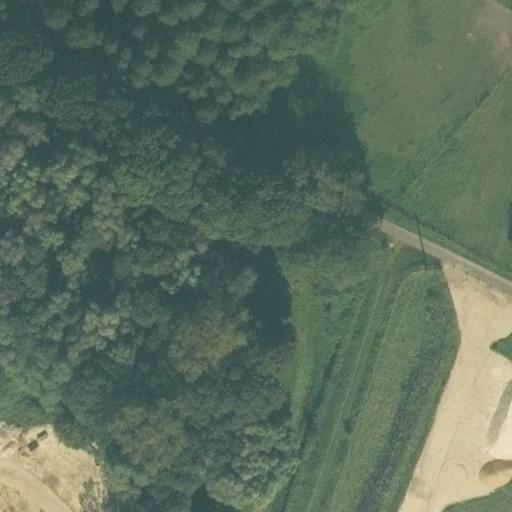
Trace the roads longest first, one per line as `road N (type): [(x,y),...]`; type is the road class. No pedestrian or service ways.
road 1 (track): [(511,293),(107,79),(6,0)]
road 2 (track): [(313,511),(401,239)]
